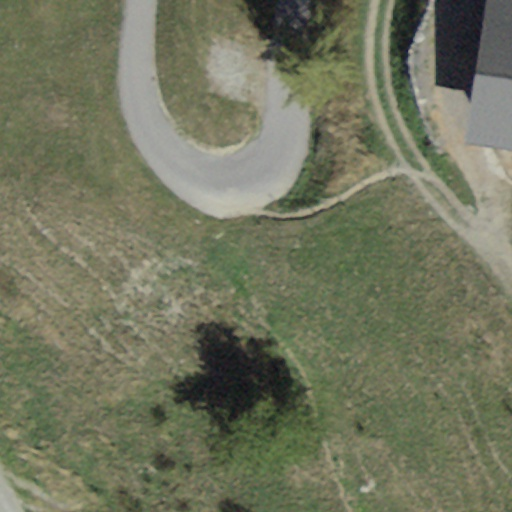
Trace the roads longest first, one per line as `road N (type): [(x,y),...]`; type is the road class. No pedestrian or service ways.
road 1 (residential): [(301,0),(293,133),(277,184),(240,195),(202,186),(155,159),(135,81),(141,0)]
road 2 (track): [(511,295),(428,198),(371,105),(382,0)]
